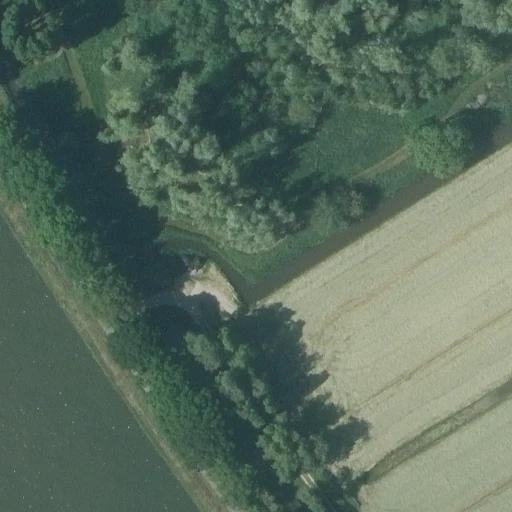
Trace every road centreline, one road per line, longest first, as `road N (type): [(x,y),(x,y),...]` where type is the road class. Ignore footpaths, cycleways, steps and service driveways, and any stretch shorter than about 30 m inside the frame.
road 1 (unclassified): [(238,511),(0,154)]
road 2 (unknown): [(106,317),(149,297),(177,293),(190,300),(332,511)]
